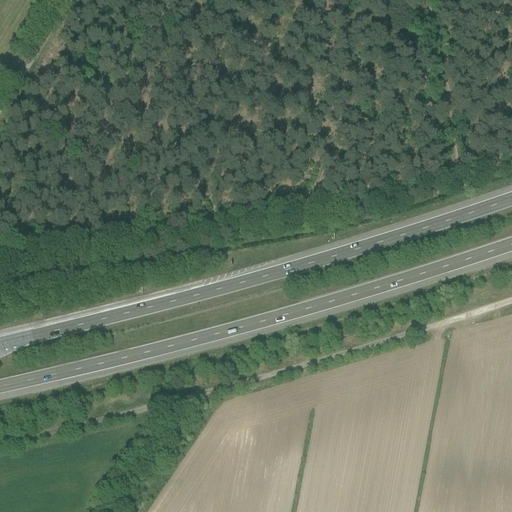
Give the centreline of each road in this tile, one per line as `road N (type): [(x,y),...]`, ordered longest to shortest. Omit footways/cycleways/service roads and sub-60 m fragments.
road 1 (track): [(429,0),(456,132),(444,178),(0,267)]
road 2 (trunk): [(511,199),(285,270),(0,344)]
road 3 (unclassified): [(0,443),(231,387),(511,301)]
road 4 (trunk): [(0,386),(284,315),(511,245)]
road 5 (track): [(0,112),(77,0)]
